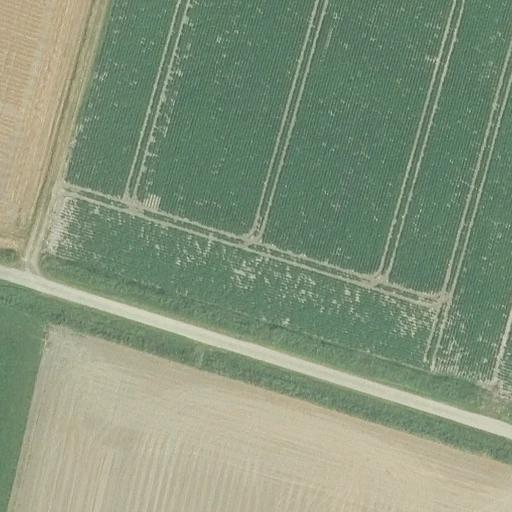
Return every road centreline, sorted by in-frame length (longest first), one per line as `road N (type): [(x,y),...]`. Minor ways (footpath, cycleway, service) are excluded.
road 1 (unclassified): [(511,432),(0,272)]
road 2 (track): [(24,279),(102,0)]
